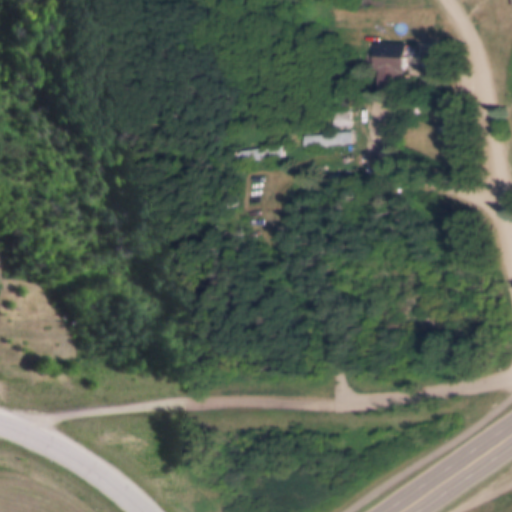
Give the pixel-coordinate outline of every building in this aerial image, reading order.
[(379,66),(374,66),(375,38),(407,39),(406,67),(400,66),(399,87),(378,86),(379,66)] [(351,125),(330,126),(329,107),(350,106),(351,125)] [(301,130),(353,127),(354,141),(301,143),(301,130)] [(279,141),(281,152),(229,160),(227,149),(279,141)] [(214,186),(230,183),(234,202),(218,205),(214,186)]
